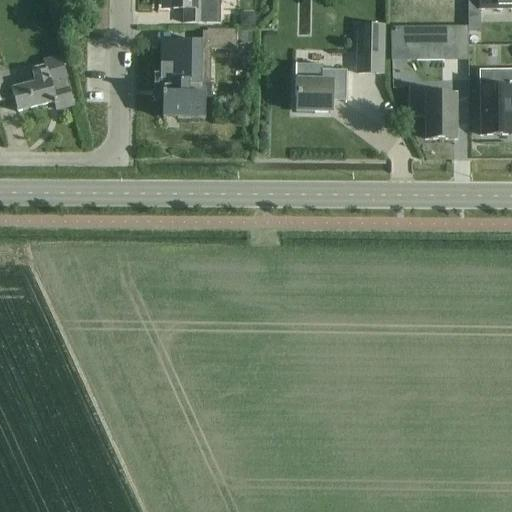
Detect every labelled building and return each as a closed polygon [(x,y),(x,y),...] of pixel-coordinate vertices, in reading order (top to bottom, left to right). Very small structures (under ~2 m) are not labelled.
[(161,0),(161,10),(172,10),(183,11),(183,25),(218,25),(218,0),(161,0)] [(383,0),(339,0),(339,25),(383,27),(383,0)] [(511,0),(479,0),(479,12),(511,11),(511,0)] [(357,75),(381,76),(382,27),(358,27),(357,75)] [(390,29),(390,57),(403,57),(403,62),(454,61),(454,29),(390,29)] [(235,52),(235,44),(251,44),(251,33),(206,32),(205,45),(159,44),(158,89),(162,89),(161,117),(175,118),(175,120),(203,121),(204,87),(209,87),(210,52),(235,52)] [(35,85),(11,91),(17,113),(53,104),(54,106),(55,111),(73,107),(69,91),(66,78),(61,58),(43,62),(45,72),(33,76),(35,85)] [(345,104),(346,73),(323,73),(323,67),(294,66),(293,99),(297,99),(296,114),(330,115),(330,103),(345,104)] [(501,93),(481,93),(481,141),(511,140),(511,76),(501,77),(501,93)] [(429,90),(408,89),(408,119),(426,119),(426,141),(454,141),(454,97),(429,97),(429,90)]
